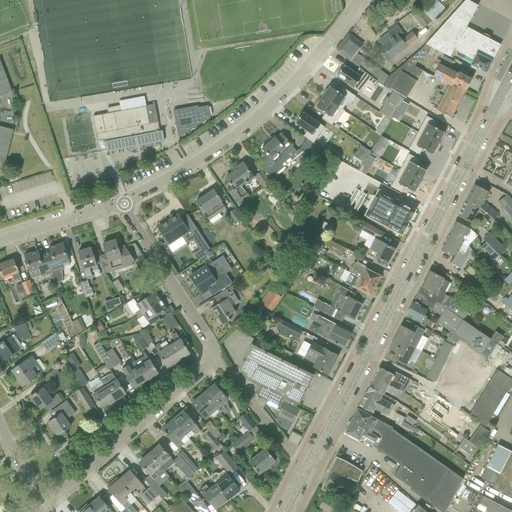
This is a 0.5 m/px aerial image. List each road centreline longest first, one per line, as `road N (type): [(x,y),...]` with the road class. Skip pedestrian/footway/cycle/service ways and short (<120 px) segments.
road 1 (tertiary): [(309,460),(511,76)]
road 2 (residential): [(122,204),(255,124),(363,0)]
road 3 (residential): [(49,501),(213,355)]
road 4 (residential): [(213,355),(122,204)]
road 5 (residential): [(309,460),(285,444),(213,355)]
road 6 (residential): [(0,242),(122,204)]
